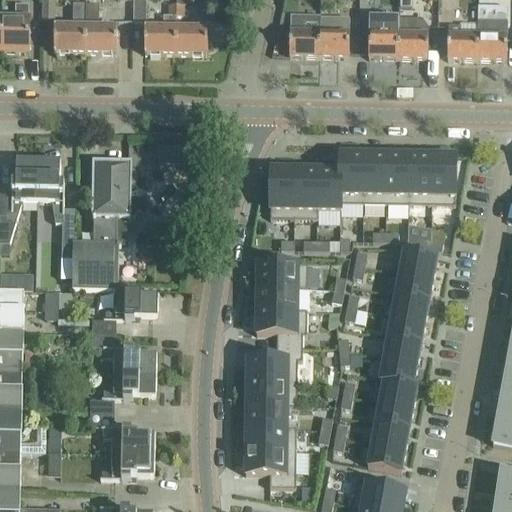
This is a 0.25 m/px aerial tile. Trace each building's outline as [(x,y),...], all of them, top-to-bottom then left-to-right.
[(146,0),(133,0),(133,2),(132,26),(146,26),(146,0)] [(176,0),(176,8),(176,20),(184,20),(184,9),(194,4),(194,0),(176,0)] [(55,24),(55,3),(43,3),(42,24),(55,24)] [(2,21),(2,55),(29,56),(30,6),(16,6),(16,21),(2,21)] [(86,57),(87,7),(74,7),(73,29),(55,29),(55,56),(86,57)] [(87,7),(86,57),(117,57),(117,30),(99,30),(99,7),(87,7)] [(176,31),(176,20),(176,8),(169,8),(168,19),(164,19),(164,31),(145,31),(145,58),(176,58),(177,31),(176,31)] [(290,35),(290,60),(319,61),(320,36),(320,35),(320,28),(320,19),(291,19),(290,35)] [(369,42),(369,62),(398,62),(399,21),(376,21),(370,21),(369,30),(369,37),(369,42)] [(399,21),(398,62),(428,63),(428,31),(423,22),(399,21)] [(448,63),(477,64),(478,39),(461,38),(461,28),(448,27),(448,43),(448,63)] [(493,39),(478,39),(477,64),(507,65),(507,29),(493,28),(493,39)] [(177,31),(176,58),(208,59),(207,31),(177,31)] [(320,36),(319,61),(349,61),(349,41),(349,36),(349,35),(320,35),(320,36)] [(340,166),(340,174),(341,174),(341,208),(364,208),(364,158),(341,158),(340,158),(340,162),(340,166)] [(364,158),(364,208),(386,209),(387,159),(364,158)] [(387,159),(386,209),(409,209),(410,159),(403,159),(387,159)] [(410,159),(409,209),(432,210),(433,159),(410,159)] [(433,159),(432,210),(453,210),(456,210),(456,202),(456,160),(433,159)] [(12,199),(0,199),(0,246),(10,247),(17,226),(17,224),(22,206),(38,206),(39,164),(17,163),(16,186),(12,186),(12,199)] [(75,263),(75,246),(76,218),(64,217),(64,187),(60,187),(61,164),(39,164),(38,206),(52,206),(55,227),(62,227),(62,262),(75,263)] [(94,247),(75,246),(75,263),(74,293),(120,294),(121,247),(127,247),(127,222),(131,222),(132,166),(93,165),(92,223),(94,223),(94,247)] [(271,173),(271,223),(294,223),(295,173),(274,173),(271,173)] [(295,173),(294,223),(318,224),(318,214),(317,214),(318,174),(300,173),(295,173)] [(318,174),(317,214),(318,214),(341,215),(341,208),(341,174),(340,174),(318,174)] [(373,236),(373,246),(386,246),(386,236),(373,236)] [(386,236),(386,246),(392,246),(399,246),(399,237),(386,236)] [(418,244),(416,251),(429,254),(431,244),(430,244),(418,241),(418,244)] [(340,245),(340,255),(340,256),(350,256),(350,243),(340,243),(340,245)] [(431,244),(429,254),(437,255),(442,256),(444,246),(437,245),(431,244)] [(294,255),(294,245),(281,245),(281,255),(294,255)] [(317,245),(304,245),(304,255),(317,255),(317,245)] [(317,245),(317,255),(330,255),(330,245),(317,245)] [(404,255),(400,277),(434,283),(437,267),(438,261),(404,255)] [(355,267),(355,269),(365,271),(367,258),(357,256),(355,267)] [(258,268),(257,292),(298,293),(298,294),(307,294),(308,294),(308,269),(283,269),(258,268)] [(355,269),(353,282),(362,283),(365,271),(355,269)] [(400,277),(396,298),(430,304),(434,283),(400,277)] [(1,279),(1,295),(17,295),(18,279),(1,279)] [(337,281),(334,294),(344,295),(346,283),(343,282),(337,281)] [(257,292),(257,315),(298,316),(298,315),(298,306),(298,297),(298,294),(298,293),(257,292)] [(334,294),(332,306),(342,308),(344,295),(334,294)] [(4,295),(0,295),(0,335),(19,336),(19,326),(24,327),(24,296),(4,295)] [(104,323),(104,324),(135,325),(135,321),(158,321),(158,298),(116,297),(116,314),(107,313),(107,312),(106,312),(105,323),(104,323)] [(395,303),(392,319),(426,325),(430,304),(396,298),(395,303)] [(349,299),(347,312),(357,313),(359,301),(349,299)] [(347,312),(345,324),(354,326),(357,313),(347,312)] [(257,315),(257,336),(257,339),(271,339),(277,339),(277,340),(277,351),(303,352),(303,339),(307,339),(307,315),(303,315),(298,315),(298,316),(257,315)] [(392,319),(388,340),(422,347),(426,325),(392,319)] [(330,321),(328,330),(337,331),(339,321),(330,321)] [(18,346),(19,336),(0,335),(0,375),(23,376),(23,346),(18,346)] [(388,340),(384,361),(418,368),(422,347),(388,340)] [(351,356),(349,343),(339,344),(340,357),(351,356)] [(247,363),(247,387),(297,387),(298,365),(299,365),(303,365),(303,352),(277,351),(277,362),(277,363),(259,363),(247,363)] [(114,378),(156,379),(157,357),(134,357),(134,352),(103,352),(103,353),(105,353),(104,364),(106,364),(106,363),(115,363),(114,378)] [(352,369),(351,356),(340,357),(342,370),(352,369)] [(384,361),(380,385),(383,385),(384,384),(414,389),(415,381),(418,368),(384,361)] [(503,391),(511,392),(511,363),(509,363),(503,391)] [(0,375),(0,415),(17,416),(17,406),(22,406),(23,376),(0,375)] [(156,401),(156,379),(114,378),(114,391),(105,391),(105,389),(104,389),(104,403),(102,403),(102,404),(133,405),(133,401),(156,401)] [(383,385),(380,406),(414,412),(418,390),(417,390),(414,389),(384,384),(383,385)] [(345,386),(343,399),(353,401),(355,388),(345,386)] [(247,387),(247,409),(287,410),(287,411),(294,411),(297,411),(297,395),(297,387),(247,387)] [(329,388),(327,401),(336,403),(339,390),(329,388)] [(498,420),(511,422),(511,392),(503,391),(498,420)] [(343,399),(341,412),(350,414),(353,401),(343,399)] [(55,405),(33,404),(33,418),(54,418),(55,405)] [(377,420),(376,427),(410,433),(414,412),(380,406),(377,420)] [(247,416),(246,432),(287,433),(287,432),(287,424),(287,415),(287,411),(287,410),(247,409),(247,416)] [(17,426),(17,416),(0,415),(0,455),(21,456),(21,426),(17,426)] [(511,452),(511,422),(498,420),(493,449),(511,452)] [(323,422),(320,434),(330,436),(333,423),(323,422)] [(375,431),(372,449),(406,455),(410,433),(376,427),(375,431)] [(338,429),(335,441),(345,443),(347,430),(338,429)] [(112,458),(155,459),(155,437),(132,437),(132,432),(102,432),(102,433),(103,433),(103,444),(104,444),(104,442),(113,443),(112,458)] [(246,432),(246,455),(296,456),(296,453),(297,432),(293,432),(287,432),(287,433),(246,432)] [(49,433),(49,457),(61,457),(61,433),(49,433)] [(320,434),(318,447),(328,449),(330,436),(320,434)] [(335,441),(333,454),(343,456),(345,443),(335,441)] [(372,449),(368,471),(402,477),(406,455),(372,449)] [(0,455),(0,495),(15,496),(15,486),(20,486),(21,456),(0,455)] [(246,471),(246,479),(256,479),(270,479),(270,484),(270,492),(296,493),(296,479),(296,456),(246,455),(246,471)] [(61,457),(49,457),(49,481),(61,481),(61,457)] [(154,481),(155,459),(112,458),(112,474),(103,473),(103,472),(102,472),(102,483),(101,483),(101,484),(131,485),(131,481),(154,481)] [(497,503),(511,505),(511,476),(501,474),(497,503)] [(356,489),(352,511),(359,511),(361,511),(362,511),(365,511),(403,511),(406,495),(357,486),(356,489)] [(302,491),(302,508),(313,510),(317,491),(302,491)] [(326,492),(323,504),(333,506),(336,493),(326,492)] [(0,511),(19,511),(20,506),(15,506),(15,496),(0,495),(0,511)] [(495,511),(511,511),(511,505),(497,503),(495,511)]
